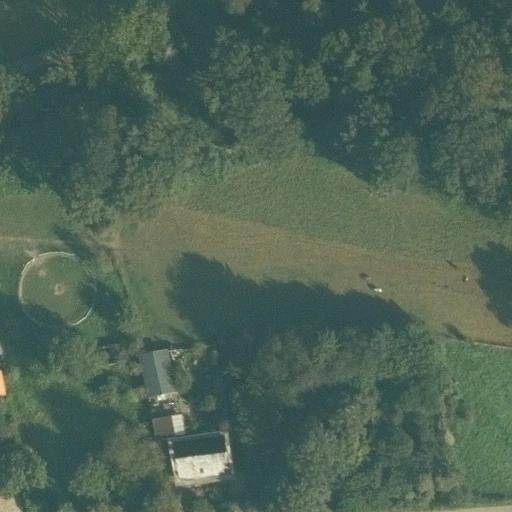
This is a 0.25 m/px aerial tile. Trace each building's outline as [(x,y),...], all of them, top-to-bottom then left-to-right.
[(133,344),(65,358),(68,375),(137,362),(133,344)] [(138,361),(148,404),(177,398),(167,355),(138,361)] [(156,418),(160,440),(173,439),(169,420),(169,417),(156,418)] [(182,417),(169,420),(173,439),(186,437),(182,417)] [(175,448),(181,484),(228,476),(222,440),(175,448)]
